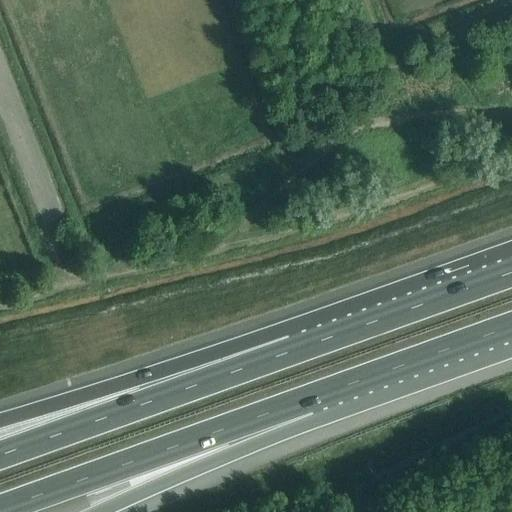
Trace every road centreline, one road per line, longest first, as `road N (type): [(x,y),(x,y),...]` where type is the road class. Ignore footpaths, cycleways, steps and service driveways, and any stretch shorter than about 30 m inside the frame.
road 1 (motorway): [(0,508),(307,398)]
road 2 (motorway): [(296,348),(0,453)]
road 3 (motorway): [(296,348),(0,422)]
road 4 (motorway): [(97,511),(307,398)]
road 5 (motorway): [(511,271),(296,348)]
road 6 (motorway): [(307,398),(511,325)]
road 7 (unclassified): [(53,216),(0,77)]
